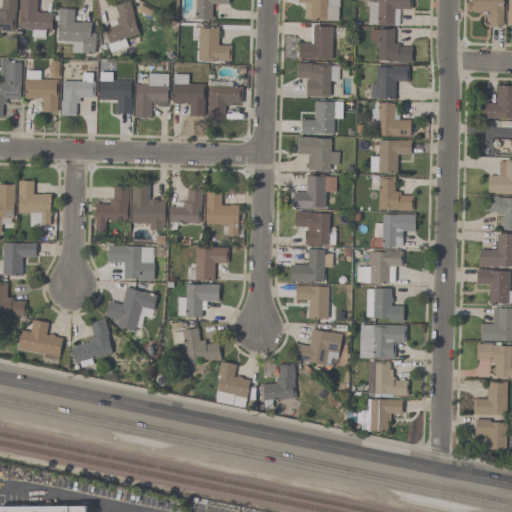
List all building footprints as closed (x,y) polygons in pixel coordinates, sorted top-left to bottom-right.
[(13,30),(0,30),(0,0),(15,0),(15,11),(14,11),(13,30)] [(18,28),(18,0),(36,0),(36,12),(53,12),(53,17),(51,17),(50,30),(44,30),(44,37),(30,36),(31,29),(18,28)] [(228,0),(228,4),(211,4),(211,20),(195,20),(195,0),(228,0)] [(337,21),(308,20),(308,19),(303,19),(304,3),(297,2),(297,0),(338,0),(338,8),(337,8),(337,21)] [(410,0),(410,9),(394,9),(393,26),(376,25),(376,23),(367,23),(368,2),(377,2),(377,0),(410,0)] [(502,0),(502,26),(488,26),(488,12),(470,12),(470,0),(502,0)] [(138,35),(125,39),(127,47),(110,53),(107,42),(108,42),(104,29),(110,27),(108,22),(118,18),(114,6),(129,1),(134,15),(132,15),(138,35)] [(94,54),(71,53),(71,41),(57,41),(58,24),(57,24),(58,9),(73,9),(73,22),(81,23),(81,22),(91,22),(90,33),(95,33),(94,54)] [(230,62),(197,61),(198,26),(218,27),(218,45),(230,46),(230,62)] [(331,26),(331,59),(298,59),(299,44),(312,44),(312,26),(331,26)] [(377,42),(369,42),(369,30),(393,30),(393,44),(398,44),(398,47),(411,47),(411,63),(396,63),(396,61),(377,61),(377,42)] [(19,61),(19,63),(20,63),(20,99),(5,98),(5,105),(2,105),(2,117),(0,116),(0,59),(7,60),(7,61),(19,61)] [(338,66),(338,81),(329,81),(329,97),(305,96),(305,79),(295,78),(295,63),(310,64),(310,65),(330,65),(330,66),(338,66)] [(408,66),(407,82),(394,81),(394,100),(369,99),(370,83),(375,83),(376,65),(408,66)] [(39,79),(57,79),(57,112),(41,112),(41,99),(24,99),(24,79),(25,79),(25,70),(40,71),(39,79)] [(167,74),(167,101),(157,101),(157,104),(152,104),(152,101),(151,101),(151,118),(134,118),(134,98),(135,99),(135,84),(147,84),(148,74),(167,74)] [(188,74),(187,84),(204,84),(204,117),(189,116),(189,103),(171,103),(172,83),(173,83),(173,74),(188,74)] [(62,81),(94,82),(93,98),(79,97),(79,103),(75,103),(75,116),(60,116),(60,101),(61,101),(62,81)] [(116,114),(116,100),(98,100),(98,81),(131,81),(130,114),(116,114)] [(207,120),(208,86),(213,86),(213,82),(232,82),(231,87),(241,87),(241,104),(231,104),(231,105),(224,105),(224,121),(207,120)] [(511,118),(482,118),(483,102),(495,103),(496,85),(511,85),(511,118)] [(300,133),(300,120),(314,120),(314,102),(342,102),(341,118),(333,118),(332,134),(300,133)] [(409,137),(377,136),(377,124),(370,124),(370,109),(373,109),(373,103),(393,104),(393,105),(399,105),(398,120),(410,120),(409,137)] [(511,153),(511,133),(511,139),(493,139),(493,133),(484,133),(484,153),(511,153)] [(337,165),(334,165),(334,167),(331,167),(331,165),(329,165),(329,171),(312,171),(313,170),(307,170),(307,155),(296,154),(296,137),(316,137),(316,139),(330,139),(330,152),(337,152),(337,165)] [(397,155),(396,173),(377,173),(377,172),(369,172),(369,156),(377,157),(378,140),(410,141),(410,155),(397,155)] [(511,193),(486,193),(486,175),(497,175),(497,161),(504,161),(504,159),(511,159),(511,193)] [(292,208),(292,192),(305,193),(305,176),(335,177),(335,192),(325,192),(324,208),(292,208)] [(412,196),(412,211),(397,211),(397,210),(377,209),(378,177),(394,177),(394,192),(399,192),(399,195),(412,196)] [(50,226),(30,225),(31,214),(17,213),(18,181),(32,182),(32,195),(41,195),(41,194),(50,194),(50,226)] [(0,184),(14,185),(14,204),(13,204),(12,218),(0,218),(0,184)] [(162,231),(149,231),(149,224),(131,223),(132,184),(148,185),(148,201),(149,201),(149,200),(156,200),(156,201),(164,201),(164,224),(162,224),(162,231)] [(126,221),(104,221),(104,231),(95,232),(95,205),(109,205),(109,199),(113,199),(113,187),(128,187),(128,202),(127,202),(127,206),(126,206),(126,221)] [(200,223),(176,222),(176,230),(169,230),(169,222),(168,222),(168,207),(174,207),(174,203),(182,203),(182,201),(186,202),(187,189),(201,189),(200,223)] [(205,225),(205,193),(220,193),(220,205),(238,206),(238,236),(226,236),(226,235),(222,235),(222,226),(226,226),(226,225),(205,225)] [(511,229),(501,229),(501,215),(496,215),(496,211),(483,211),(483,196),(498,196),(498,197),(503,197),(503,198),(511,198),(511,229)] [(328,246),(304,245),(305,231),(307,231),(307,227),(294,227),(294,212),(309,212),(309,213),(313,213),(329,214),(328,232),(335,232),(334,244),(328,244),(328,246)] [(415,215),(414,233),(402,232),(402,247),(381,247),(382,215),(395,215),(395,214),(415,215)] [(511,267),(478,266),(478,249),(496,249),(496,233),(511,233),(511,267)] [(21,276),(1,276),(1,275),(0,275),(0,260),(2,260),(2,243),(35,243),(35,257),(21,257),(21,267),(22,267),(22,273),(21,273),(21,276)] [(153,280),(138,280),(138,279),(123,279),(123,263),(106,262),(107,245),(125,246),(140,247),(153,248),(152,263),(154,263),(153,280)] [(227,247),(227,263),(214,263),(214,281),(194,281),(194,279),(186,279),(186,269),(194,269),(195,247),(227,247)] [(289,282),(289,265),(307,265),(307,253),(305,253),(305,250),(323,250),(323,282),(289,282)] [(401,267),(394,267),(394,282),(388,282),(388,284),(368,284),(368,283),(361,283),(361,282),(356,282),(356,267),(361,267),(368,267),(369,251),(402,252),(401,267)] [(488,304),(489,285),(476,285),(476,271),(508,271),(508,291),(511,291),(511,303),(507,303),(507,304),(488,304)] [(24,316),(9,315),(0,314),(0,282),(7,283),(6,297),(12,298),(12,301),(24,301),(24,316)] [(176,297),(185,297),(185,285),(218,285),(218,302),(201,302),(201,317),(184,317),(184,316),(176,316),(176,297)] [(327,288),(327,292),(329,293),(329,297),(327,297),(326,320),(307,320),(308,300),(294,300),(295,286),(309,286),(309,287),(327,288)] [(116,326),(117,320),(105,317),(109,302),(121,305),(126,287),(156,295),(150,318),(143,316),(139,328),(136,328),(135,331),(116,326)] [(365,317),(365,289),(373,289),(373,288),(391,289),(390,298),(392,298),(392,303),(390,303),(390,306),(402,306),(402,322),(388,322),(388,319),(372,319),(372,317),(365,317)] [(511,340),(480,340),(480,323),(491,324),(492,308),(511,308),(511,340)] [(57,363),(40,359),(41,353),(17,349),(20,330),(30,332),(32,320),(47,323),(45,335),(48,335),(48,334),(53,335),(53,336),(62,338),(57,363)] [(89,324),(104,320),(108,334),(106,334),(108,340),(107,340),(111,353),(91,359),(92,364),(80,367),(79,362),(74,363),(70,348),(90,342),(89,338),(92,337),(89,324)] [(359,358),(359,326),(371,326),(371,325),(405,325),(405,343),(394,343),(394,358),(359,358)] [(187,366),(184,343),(173,344),(171,333),(181,331),(181,330),(197,328),(198,341),(204,340),(205,345),(218,343),(220,358),(195,361),(195,365),(187,366)] [(341,335),(336,359),(330,358),(329,364),(335,365),(335,367),(293,359),(295,344),(308,346),(309,339),(310,329),(341,335)] [(509,364),(511,364),(511,377),(493,377),(494,363),(488,363),(488,359),(475,359),(475,344),(481,344),(481,343),(491,343),(491,345),(495,345),(495,346),(510,346),(509,364)] [(389,362),(389,370),(391,370),(391,377),(394,377),(394,381),(407,381),(407,396),(392,396),(392,395),(372,395),(372,393),(367,393),(367,361),(389,362)] [(216,392),(220,377),(217,376),(220,362),(235,365),(233,377),(236,378),(236,376),(241,377),(241,379),(249,380),(244,408),(231,405),(233,396),(216,392)] [(295,399),(262,401),(261,385),(276,384),(276,378),(279,378),(278,364),(293,363),(294,378),(293,379),(295,399)] [(472,415),(473,399),(486,399),(486,381),(506,382),(506,415),(472,415)] [(360,411),(367,411),(367,399),(401,400),(401,414),(389,414),(389,420),(387,420),(387,432),(360,431),(360,424),(356,422),(356,413),(360,413),(360,411)] [(505,452),(486,451),(486,436),(474,435),(474,419),(489,419),(489,423),(505,423),(505,452)]
